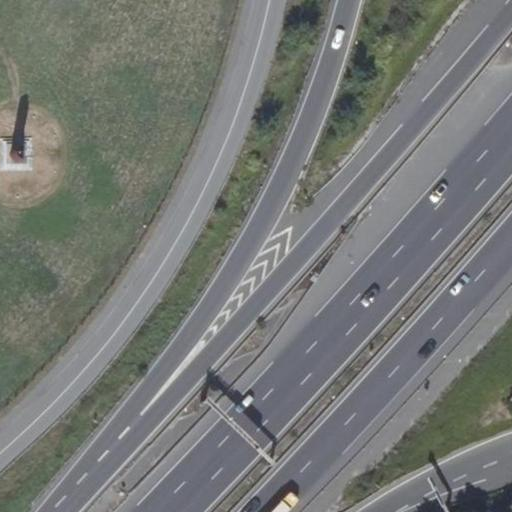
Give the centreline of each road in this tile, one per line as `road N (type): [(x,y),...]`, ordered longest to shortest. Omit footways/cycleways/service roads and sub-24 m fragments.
road 1 (trunk): [(509,0),(245,317),(126,442)]
road 2 (trunk): [(511,133),(172,511)]
road 3 (trunk): [(349,0),(276,198),(190,337),(131,407),(126,442)]
road 4 (trunk): [(266,511),(511,238)]
road 5 (trunk): [(386,511),(511,454)]
